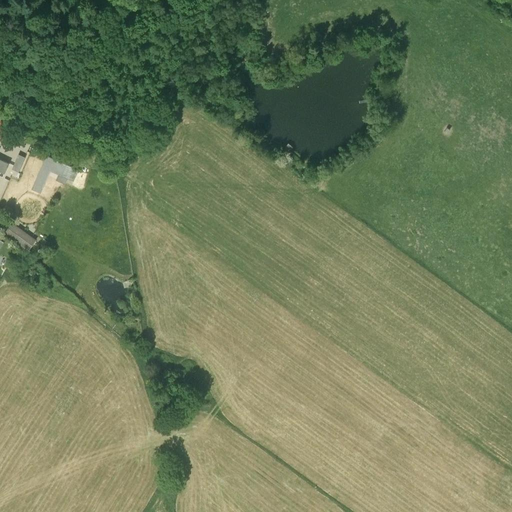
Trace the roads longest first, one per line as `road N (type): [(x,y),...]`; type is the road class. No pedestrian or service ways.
road 1 (track): [(108,0),(58,92),(4,132)]
road 2 (track): [(4,132),(124,171)]
